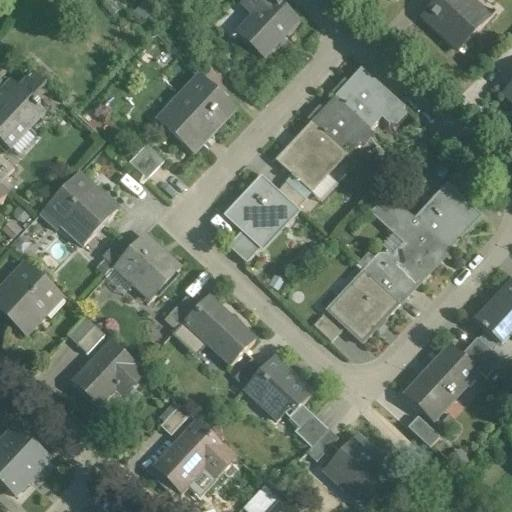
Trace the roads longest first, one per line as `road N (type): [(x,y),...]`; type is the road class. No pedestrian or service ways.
road 1 (residential): [(511,226),(358,392),(200,247),(191,222),(201,192)]
road 2 (residential): [(346,35),(511,184)]
road 3 (residential): [(201,192),(346,35)]
road 4 (residential): [(0,357),(104,458)]
